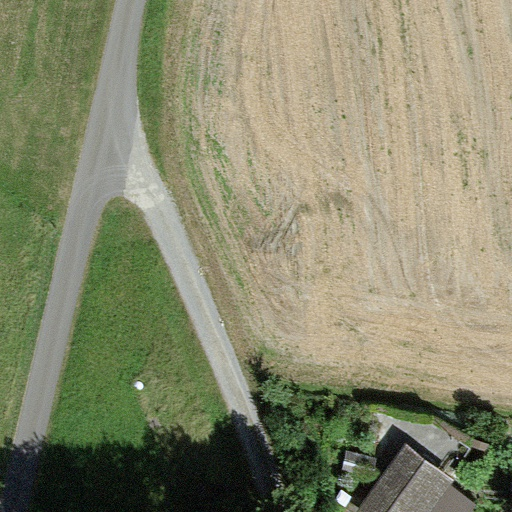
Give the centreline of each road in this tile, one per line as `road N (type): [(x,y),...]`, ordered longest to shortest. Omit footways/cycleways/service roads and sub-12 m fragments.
road 1 (unclassified): [(131,0),(11,511)]
road 2 (track): [(100,132),(154,204),(280,511)]
